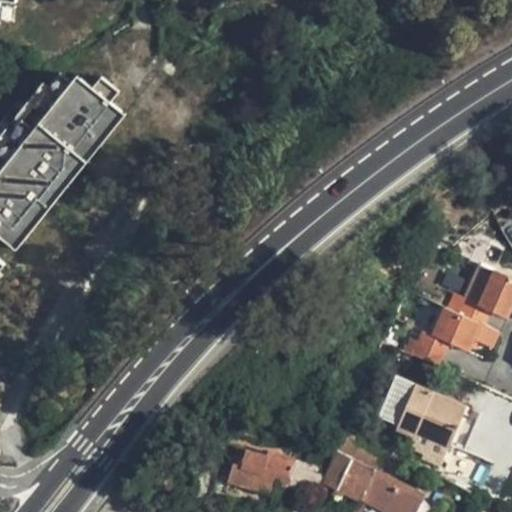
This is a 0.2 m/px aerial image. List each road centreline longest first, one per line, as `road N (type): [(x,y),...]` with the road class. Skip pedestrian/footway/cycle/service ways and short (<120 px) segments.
road 1 (secondary): [(511,76),(395,151),(310,219),(156,376)]
road 2 (secondary): [(156,376),(83,443),(28,511)]
road 3 (secondary): [(65,511),(156,376)]
